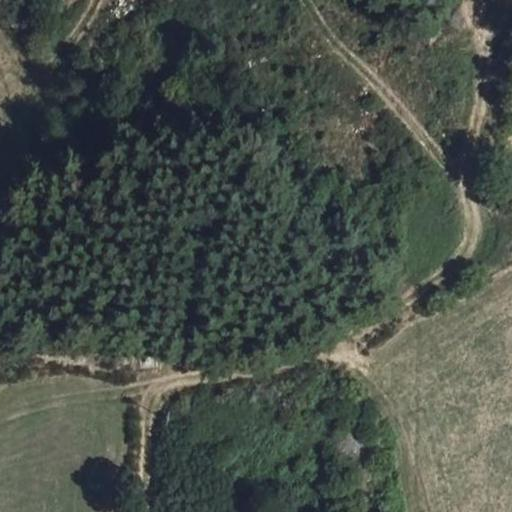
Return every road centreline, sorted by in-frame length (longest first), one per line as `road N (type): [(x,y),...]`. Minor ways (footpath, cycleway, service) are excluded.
road 1 (track): [(146,511),(152,390),(254,375),(336,350),(439,282),(474,236),(470,195),(330,35)]
road 2 (track): [(481,0),(488,99),(470,195)]
road 3 (track): [(0,419),(152,390)]
road 4 (track): [(98,0),(85,27),(16,93)]
